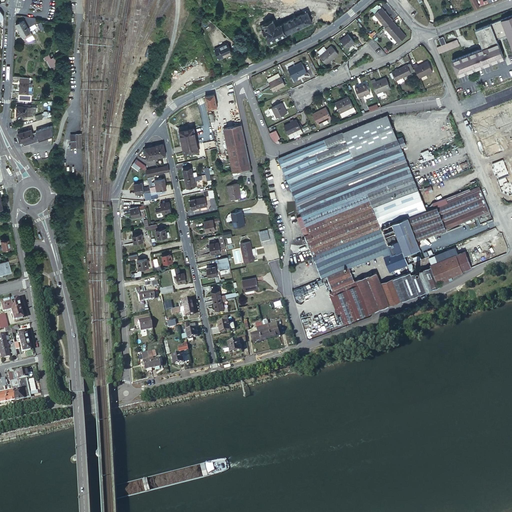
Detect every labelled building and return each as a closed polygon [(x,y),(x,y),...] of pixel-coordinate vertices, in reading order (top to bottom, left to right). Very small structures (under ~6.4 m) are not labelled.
[(393,20),(382,7),(374,14),(385,27),(393,20)] [(274,18),(263,24),(271,41),(314,20),(309,10),(278,25),(274,18)] [(36,17),(21,14),(24,19),(32,34),(41,30),(36,17)] [(511,16),(476,28),(482,48),(498,43),(497,38),(508,35),(511,49),(511,16)] [(32,34),(24,19),(16,23),(24,38),(32,34)] [(385,27),(398,43),(406,36),(393,20),(385,27)] [(340,40),(347,48),(355,41),(348,33),(340,40)] [(216,47),(221,57),(234,51),(229,40),(216,47)] [(318,54),(325,63),(337,53),(330,44),(318,54)] [(458,75),(505,60),(500,44),(452,60),(458,75)] [(415,62),(412,64),(419,78),(431,71),(426,61),(417,65),(415,62)] [(288,69),(293,81),(297,80),(296,77),(306,72),(301,63),(288,69)] [(391,71),(395,81),(410,75),(406,65),(391,71)] [(268,81),(272,90),(284,85),(280,75),(268,81)] [(30,77),(20,76),(20,85),(20,88),(19,93),(32,94),(33,86),(29,86),(30,77)] [(374,78),(370,80),(375,93),(389,87),(384,77),(375,81),(374,78)] [(354,86),(357,96),(369,92),(365,82),(354,86)] [(214,94),(205,96),(208,108),(217,106),(214,94)] [(334,101),(338,111),(342,110),(344,114),(351,111),(349,107),(352,105),(348,94),(334,101)] [(275,116),(275,117),(285,112),(281,101),(270,106),(275,116)] [(17,105),(17,114),(32,115),(32,111),(36,111),(36,106),(17,105)] [(312,112),(317,123),(331,116),(325,105),(312,112)] [(275,116),(270,106),(267,108),(270,115),(271,115),(273,118),(275,116)] [(370,199),(381,228),(390,251),(391,254),(402,250),(392,222),(406,216),(407,219),(423,212),(423,213),(426,212),(425,208),(400,146),(405,144),(402,137),(397,139),(388,115),(343,132),(370,199)] [(283,124),(287,133),(299,127),(295,118),(283,124)] [(18,133),(20,141),(22,141),(23,142),(25,144),(27,143),(39,140),(53,135),(53,124),(36,130),(36,131),(32,132),(31,129),(18,133)] [(250,167),(241,124),(224,127),(233,171),(250,167)] [(180,130),(184,153),(199,150),(194,127),(180,130)] [(299,127),(287,133),(289,137),(301,131),(299,127)] [(307,243),(312,256),(381,228),(370,199),(343,132),(279,158),(302,216),(297,218),(305,238),(302,240),(304,244),(307,243)] [(71,134),(72,148),(83,147),(82,134),(71,134)] [(147,158),(157,156),(155,146),(145,148),(147,158)] [(145,170),(146,169),(145,165),(136,159),(134,162),(141,166),(145,170)] [(134,162),(132,166),(138,170),(141,166),(134,162)] [(151,168),(152,175),(153,175),(165,172),(163,166),(151,168)] [(183,169),(185,179),(193,177),(192,173),(191,168),(183,169)] [(193,177),(185,179),(187,188),(195,186),(194,181),(202,179),(201,175),(197,176),(193,177)] [(150,191),(149,186),(143,187),(142,182),(134,184),(136,193),(144,191),(144,192),(150,191)] [(166,188),(165,183),(157,185),(153,185),(149,186),(150,191),(166,188)] [(228,185),(231,199),(241,197),(239,190),(237,183),(228,185)] [(426,194),(433,191),(431,186),(424,189),(426,194)] [(402,250),(403,255),(420,248),(419,247),(417,240),(434,233),(435,236),(442,234),(441,230),(477,216),(489,211),(480,187),(470,191),(469,189),(432,203),(429,207),(425,208),(426,212),(423,213),(423,212),(407,219),(406,216),(392,222),(402,250)] [(190,200),(191,209),(195,208),(206,206),(204,197),(190,200)] [(155,210),(156,213),(162,212),(162,213),(171,211),(169,202),(160,203),(161,208),(155,210)] [(139,209),(145,208),(144,205),(138,206),(130,207),(132,217),(140,215),(139,209)] [(233,213),(236,227),(247,225),(244,211),(233,213)] [(493,221),(489,211),(477,216),(481,226),(493,221)] [(220,221),(219,218),(213,219),(204,221),(206,232),(215,230),(214,222),(220,221)] [(156,230),(158,239),(167,237),(170,236),(169,232),(166,232),(165,228),(156,230)] [(312,256),(321,279),(326,277),(348,268),(354,265),(365,261),(382,254),(390,251),(381,228),(312,256)] [(141,233),(133,234),(134,244),(143,242),(141,233)] [(260,234),(262,241),(270,240),(268,233),(260,234)] [(417,240),(419,247),(437,240),(435,236),(434,233),(417,240)] [(0,239),(0,240),(2,249),(9,247),(7,239),(4,240),(4,238),(0,239)] [(209,244),(211,254),(221,252),(219,242),(209,244)] [(238,244),(241,258),(251,256),(249,242),(238,244)] [(435,255),(437,262),(456,254),(454,248),(435,255)] [(408,265),(407,263),(403,255),(402,250),(391,254),(390,251),(382,254),(389,272),(408,265)] [(417,271),(425,291),(440,285),(440,284),(452,279),(451,275),(472,267),(466,251),(456,254),(437,262),(431,264),(432,266),(417,271)] [(410,252),(403,255),(407,263),(413,261),(410,252)] [(171,253),(161,255),(163,264),(173,262),(171,253)] [(228,257),(220,258),(221,265),(222,269),(223,274),(231,272),(231,270),(228,257)] [(139,260),(141,270),(149,268),(147,258),(139,260)] [(7,261),(0,263),(0,276),(3,275),(2,273),(10,271),(7,261)] [(365,261),(354,265),(356,271),(367,267),(365,261)] [(216,271),(215,266),(207,268),(209,277),(217,275),(216,271)] [(179,273),(178,267),(175,267),(175,268),(176,274),(175,274),(178,283),(186,281),(184,272),(179,273)] [(348,268),(326,277),(344,323),(389,306),(380,284),(376,273),(353,282),(348,268)] [(417,271),(411,274),(418,294),(425,291),(417,271)] [(392,279),(401,301),(418,294),(411,274),(410,272),(392,279)] [(242,280),(244,291),(258,288),(256,277),(242,280)] [(380,284),(389,306),(401,301),(392,279),(380,284)] [(212,291),(213,301),(226,298),(236,296),(235,292),(225,294),(225,295),(221,296),(220,290),(212,291)] [(145,293),(146,300),(154,298),(153,292),(145,293)] [(139,302),(146,300),(145,293),(137,295),(139,302)] [(183,307),(191,305),(190,298),(181,300),(183,307)] [(226,298),(213,301),(215,310),(223,308),(222,301),(226,300),(226,298)] [(0,303),(3,312),(13,309),(16,319),(23,318),(18,300),(16,299),(0,303)] [(193,314),(191,305),(183,307),(185,316),(193,314)] [(4,314),(0,314),(0,324),(1,329),(4,328),(8,327),(4,314)] [(218,324),(220,333),(231,331),(228,317),(225,317),(226,322),(218,324)] [(140,333),(153,330),(150,320),(138,322),(140,333)] [(188,324),(188,323),(185,324),(186,330),(188,338),(198,336),(196,328),(189,329),(189,328),(196,327),(195,322),(188,324)] [(263,326),(267,339),(280,335),(277,326),(270,329),(268,324),(263,326)] [(254,343),(267,339),(263,326),(257,328),(258,332),(252,334),(251,334),(254,343)] [(20,342),(28,340),(26,331),(20,332),(18,332),(20,342)] [(246,342),(245,335),(235,337),(236,341),(228,342),(230,353),(242,351),(240,343),(246,342)] [(30,350),(28,340),(20,342),(22,351),(30,350)] [(0,350),(0,352),(1,358),(9,356),(7,349),(0,350)] [(147,372),(151,371),(151,369),(149,360),(149,359),(147,352),(142,354),(143,362),(142,362),(144,371),(147,370),(147,372)] [(172,356),(174,365),(185,362),(183,353),(180,354),(172,356)] [(161,358),(149,360),(151,369),(160,367),(159,364),(162,363),(161,358)] [(26,369),(16,371),(18,380),(26,378),(28,377),(27,373),(26,369)] [(13,381),(10,381),(11,384),(13,391),(15,401),(30,398),(26,378),(18,380),(13,381)] [(6,403),(15,401),(13,391),(4,393),(6,403)]
